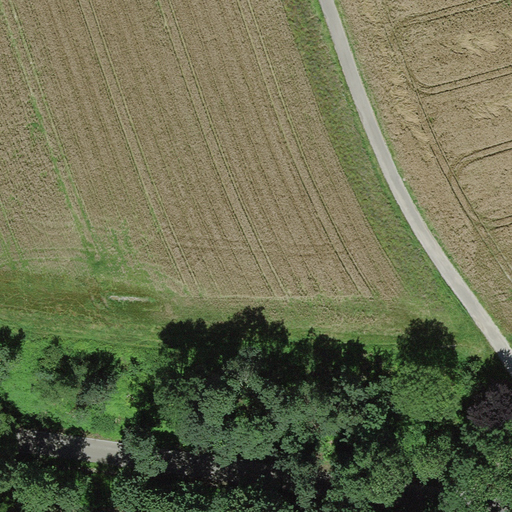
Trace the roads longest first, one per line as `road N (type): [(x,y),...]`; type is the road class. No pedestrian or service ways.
road 1 (unclassified): [(511,505),(0,434)]
road 2 (track): [(511,360),(396,182),(328,0)]
